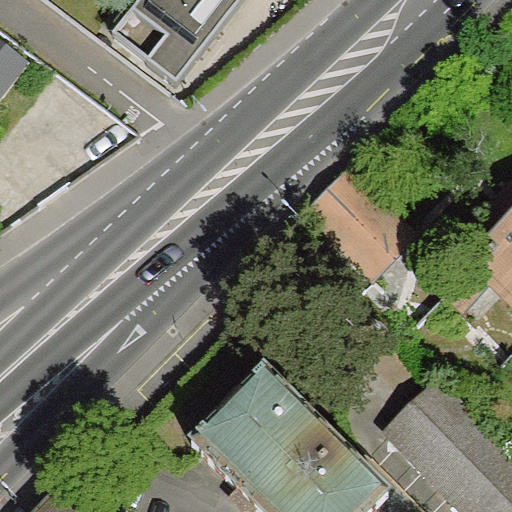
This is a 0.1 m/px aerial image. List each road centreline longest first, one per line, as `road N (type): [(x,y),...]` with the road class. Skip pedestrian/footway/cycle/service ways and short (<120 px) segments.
road 1 (tertiary): [(0,477),(158,314),(204,243),(226,180)]
road 2 (primary): [(226,180),(0,381)]
road 3 (primary): [(226,180),(420,0)]
road 4 (tertiary): [(226,180),(170,198),(0,291)]
